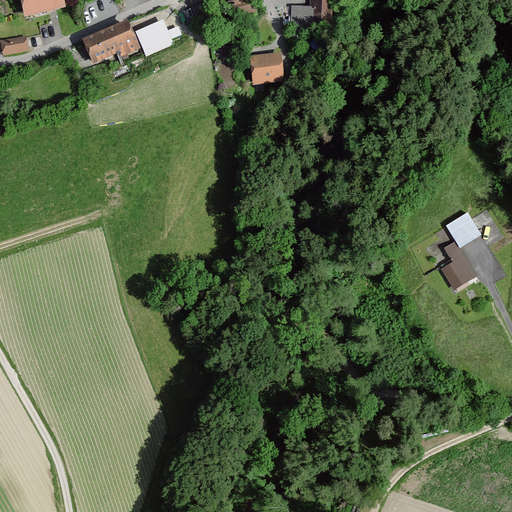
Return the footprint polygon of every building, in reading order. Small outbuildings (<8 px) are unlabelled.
[(65,11),(62,0),(19,0),(24,20),(65,11)] [(236,0),(210,0),(214,21),(257,14),(254,1),(237,4),(236,0)] [(310,0),(311,8),(288,9),(289,30),(334,28),(332,0),(310,0)] [(139,51),(129,25),(83,42),(93,68),(139,51)] [(174,37),(182,33),(179,25),(170,28),(174,37)] [(147,39),(154,45),(164,34),(157,28),(147,39)] [(28,54),(26,39),(0,41),(0,42),(2,58),(28,54)] [(232,58),(231,47),(220,49),(222,60),(232,58)] [(279,55),(249,59),(253,89),(283,85),(279,55)] [(478,281),(460,250),(481,238),(467,215),(445,228),(455,245),(445,250),(453,262),(440,270),(454,295),(478,281)]
